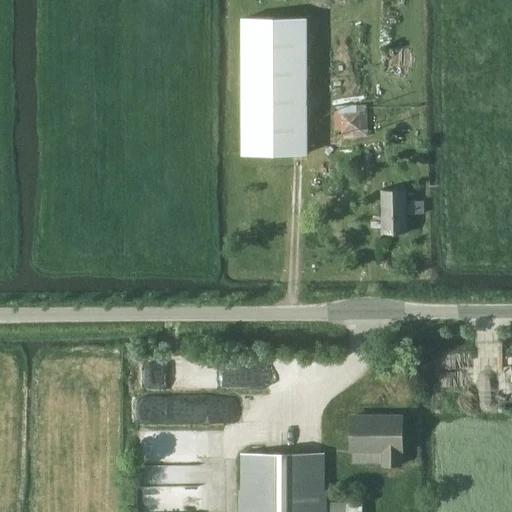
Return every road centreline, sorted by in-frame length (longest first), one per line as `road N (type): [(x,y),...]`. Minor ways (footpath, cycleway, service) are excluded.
road 1 (unclassified): [(0,313),(511,311)]
road 2 (track): [(239,511),(238,449),(253,417),(304,415),(353,372),(368,310)]
